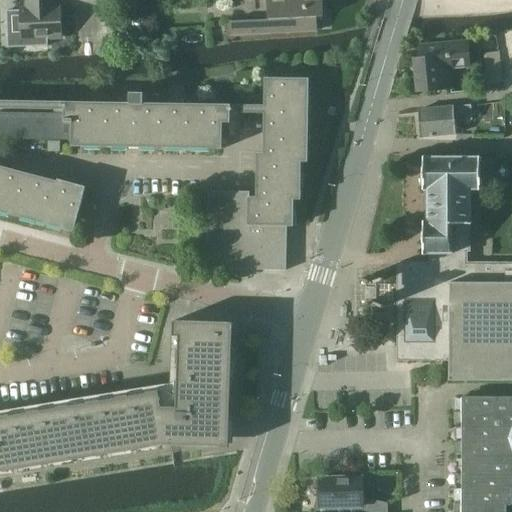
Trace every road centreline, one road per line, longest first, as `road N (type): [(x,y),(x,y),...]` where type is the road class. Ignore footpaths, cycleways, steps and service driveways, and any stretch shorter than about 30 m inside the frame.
road 1 (residential): [(312,317),(401,0)]
road 2 (residential): [(0,239),(312,317)]
road 3 (residential): [(412,442),(274,443)]
road 4 (residential): [(274,443),(312,317)]
road 5 (residential): [(511,391),(443,391),(427,429),(412,442)]
